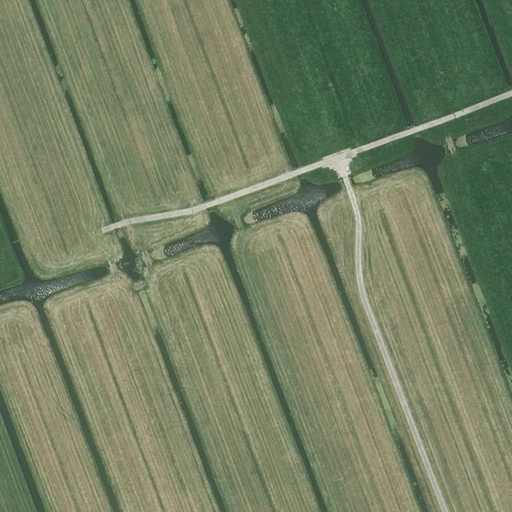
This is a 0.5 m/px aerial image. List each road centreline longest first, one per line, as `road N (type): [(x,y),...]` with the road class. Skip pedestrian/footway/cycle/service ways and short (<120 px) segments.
road 1 (track): [(103,229),(192,211),(511,92)]
road 2 (track): [(444,511),(366,307),(357,211),(337,158)]
